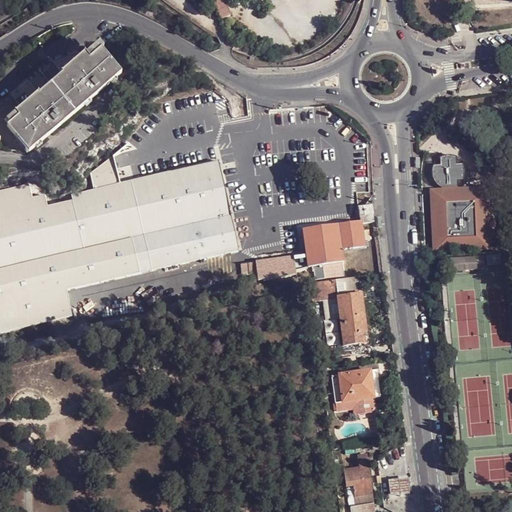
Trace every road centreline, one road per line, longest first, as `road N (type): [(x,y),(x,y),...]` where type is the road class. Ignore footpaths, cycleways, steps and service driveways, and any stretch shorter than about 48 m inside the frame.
road 1 (tertiary): [(0,50),(51,17),(112,13),(261,88)]
road 2 (tertiary): [(403,257),(433,511)]
road 3 (tertiary): [(366,109),(381,133),(403,257)]
road 4 (tertiary): [(403,257),(408,108)]
